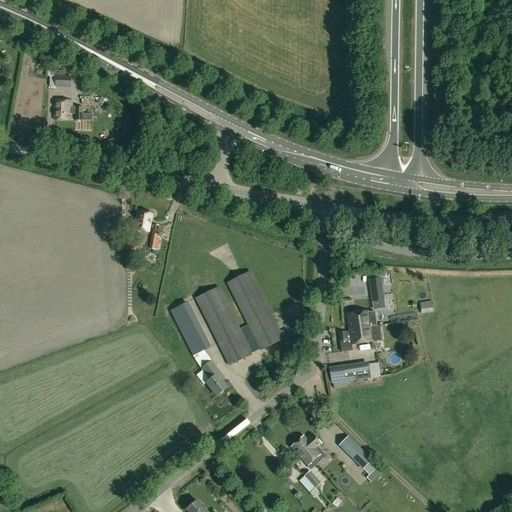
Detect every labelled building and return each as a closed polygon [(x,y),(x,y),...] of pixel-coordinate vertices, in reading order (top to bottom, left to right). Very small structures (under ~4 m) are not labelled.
[(55,88),(71,88),(71,76),(56,76),(55,88)] [(72,102),(55,101),(54,120),(71,121),(72,102)] [(85,114),(83,114),(83,108),(75,107),(74,121),(82,121),(92,121),(92,108),(85,108),(85,114)] [(152,214),(137,212),(134,230),(149,232),(152,214)] [(159,226),(153,225),(151,236),(149,249),(157,251),(157,250),(158,250),(160,242),(158,242),(159,237),(157,237),(157,232),(159,226)] [(135,238),(126,238),(127,253),(136,252),(135,238)] [(244,320),(237,323),(219,287),(195,299),(229,367),(253,355),(252,353),(259,349),(260,351),(284,339),(251,271),(226,283),(244,320)] [(370,280),(373,301),(383,300),(380,279),(370,280)] [(193,357),(210,348),(188,302),(170,311),(193,357)] [(422,314),(433,312),(431,302),(420,303),(422,314)] [(368,313),(348,315),(351,345),(372,342),(368,313)] [(339,333),(340,342),(347,341),(346,332),(339,333)] [(211,362),(202,370),(210,380),(206,383),(216,396),(227,388),(222,382),(225,379),(211,362)] [(330,370),(332,383),(373,377),(371,363),(330,370)] [(296,443),(298,446),(311,463),(320,455),(315,450),(321,445),(313,435),(307,440),(304,436),(296,443)] [(311,463),(298,446),(296,443),(291,448),(310,470),(313,467),(310,464),(311,463)] [(373,463),(368,458),(359,450),(355,454),(364,462),(369,467),(373,463)] [(321,484),(310,472),(299,481),(313,497),(319,492),(316,489),(321,484)] [(187,510),(188,511),(205,511),(196,501),(187,510)] [(317,511),(319,511),(323,508),(319,503),(314,508),(317,511)]
